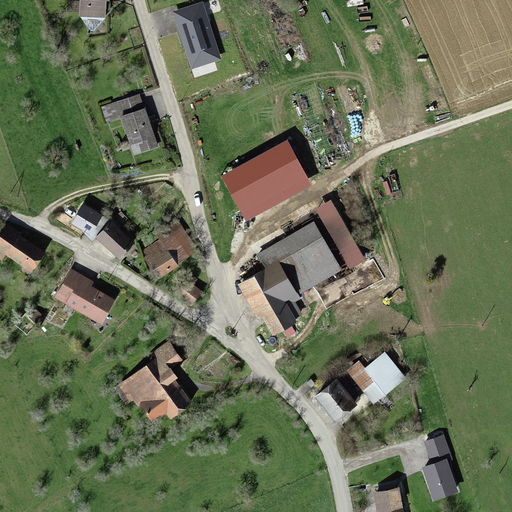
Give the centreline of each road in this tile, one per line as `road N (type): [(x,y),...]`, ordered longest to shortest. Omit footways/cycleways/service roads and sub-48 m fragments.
road 1 (tertiary): [(232,312),(139,0)]
road 2 (unclassified): [(205,322),(0,211)]
road 3 (track): [(329,183),(379,149),(511,104)]
road 4 (tertiary): [(343,511),(330,445),(253,353)]
road 5 (track): [(191,174),(74,197),(35,226)]
